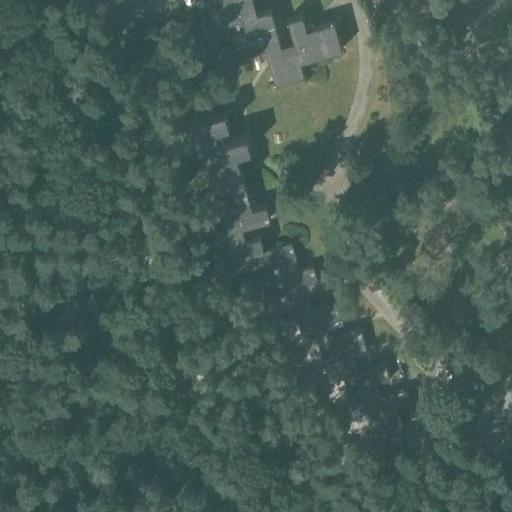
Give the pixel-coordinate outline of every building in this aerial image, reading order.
[(222,0),(224,6),(210,10),(214,25),(242,17),(246,30),(232,34),(236,49),(264,41),(275,83),(304,75),(300,61),(342,49),(334,20),(306,28),(302,14),(287,19),(295,47),(282,50),(271,8),(257,12),(253,0),(222,0)] [(264,250),(263,249),(259,235),(245,239),(242,226),(270,219),(266,204),(252,208),(237,153),(250,149),(246,134),(218,142),(215,129),(229,125),(225,111),(182,123),(190,151),(204,147),(227,230),(213,233),(221,262),(249,254),(264,250)] [(249,254),(257,282),(271,278),(282,320),(296,316),(304,344),(318,340),(329,381),(343,377),(351,405),(365,401),(376,443),(405,435),(398,407),(411,403),(407,388),(379,396),(376,383),(390,379),(386,364),(358,372),(350,345),(364,341),(360,327),(332,335),(328,322),(343,318),(338,303),(311,311),(303,284),(317,280),(313,265),(299,269),(295,256),(291,241),(263,249),(264,250),(249,254)] [(453,465),(461,457),(470,448),(436,414),(419,431),(453,465)] [(461,457),(453,465),(459,471),(467,463),(461,457)]
